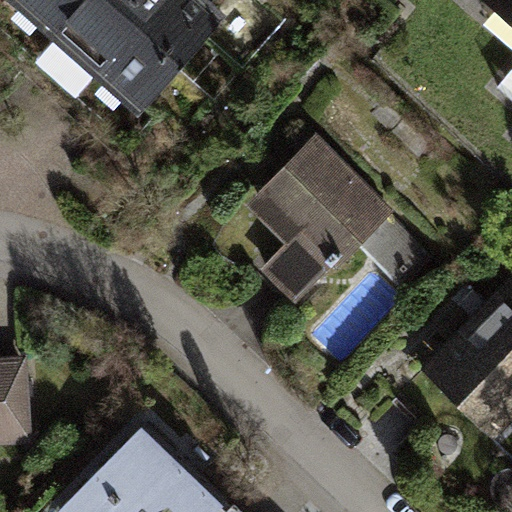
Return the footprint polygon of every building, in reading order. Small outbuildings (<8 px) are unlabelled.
[(212,0),(27,0),(145,104),(226,12),(212,0)] [(511,0),(498,0),(511,11),(511,0)] [(309,129),(246,195),(290,237),(260,269),(298,305),(360,240),(408,286),(440,252),(309,129)] [(511,269),(417,363),(493,439),(511,420),(511,269)] [(0,450),(32,449),(27,362),(0,363),(0,450)] [(238,511),(146,423),(60,511),(238,511)]
